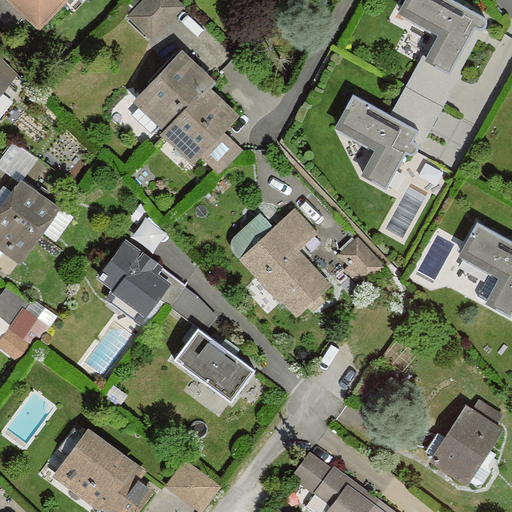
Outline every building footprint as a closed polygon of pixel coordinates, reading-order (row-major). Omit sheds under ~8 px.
[(12,0),(37,23),(59,0),(12,0)] [(184,6),(177,0),(142,0),(128,15),(152,39),(184,6)] [(444,33),(429,61),(450,74),(476,27),(479,28),(483,28),(486,27),(487,24),(488,22),(488,19),(484,15),(456,0),(407,0),(402,10),(444,33)] [(206,72),(183,51),(138,97),(167,126),(163,130),(190,156),(197,149),(219,170),(239,149),(217,127),(233,110),(200,79),(206,72)] [(0,88),(14,72),(0,58),(0,88)] [(423,58),(408,84),(444,105),(459,78),(450,74),(429,61),(423,58)] [(444,105),(408,84),(391,113),(421,130),(427,133),(444,105)] [(364,175),(387,188),(408,153),(410,154),(414,154),(417,153),(419,150),(419,147),(419,145),(418,143),(415,140),(416,138),(421,130),(391,113),(357,94),(338,129),(379,150),(364,175)] [(59,206),(17,178),(0,203),(0,250),(20,264),(59,206)] [(314,232),(294,212),(244,261),(298,316),(331,284),(297,249),(314,232)] [(489,303),(511,316),(511,238),(482,222),(463,257),(504,278),(489,303)] [(103,296),(140,323),(159,297),(169,284),(151,270),(157,262),(127,239),(100,275),(112,284),(103,296)] [(384,265),(359,239),(342,256),(367,281),(384,265)] [(169,284),(159,297),(170,306),(185,286),(186,285),(157,262),(151,270),(169,284)] [(0,294),(0,316),(14,327),(27,311),(33,304),(9,284),(0,294)] [(185,286),(170,306),(206,332),(217,316),(198,295),(185,286)] [(27,311),(14,327),(35,344),(48,327),(27,311)] [(10,329),(0,341),(0,344),(17,358),(28,344),(10,329)] [(258,373),(199,332),(177,363),(236,404),(258,373)] [(506,431),(471,408),(434,463),(469,486),(506,431)] [(88,432),(57,474),(109,511),(132,511),(149,489),(137,480),(142,472),(88,432)] [(387,511),(310,455),(292,480),(334,510),(333,511),(387,511)] [(203,511),(220,490),(196,472),(176,498),(195,511),(203,511)]
